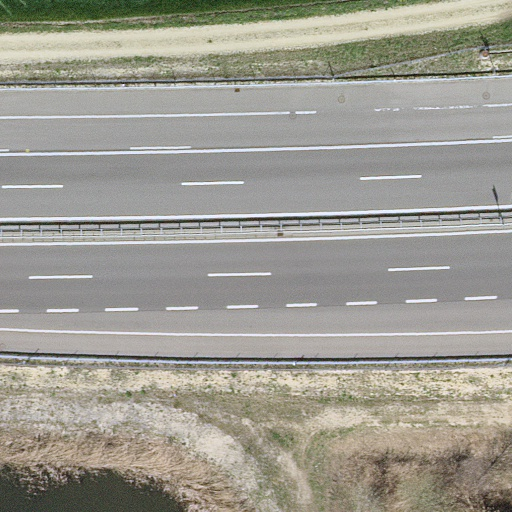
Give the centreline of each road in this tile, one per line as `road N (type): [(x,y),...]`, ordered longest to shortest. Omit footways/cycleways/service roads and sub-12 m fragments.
road 1 (track): [(0,50),(197,42),(511,5)]
road 2 (motorway): [(511,166),(0,188)]
road 3 (motorway): [(0,280),(511,263)]
